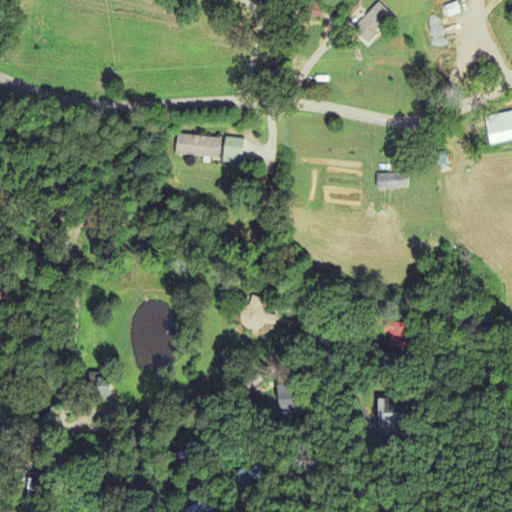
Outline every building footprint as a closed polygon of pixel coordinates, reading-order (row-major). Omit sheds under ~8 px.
[(354,29),(367,42),(391,15),(378,3),(354,29)] [(221,137),(177,133),(175,155),(219,159),(221,137)] [(241,164),(244,139),(225,137),(222,162),(241,164)] [(408,173),(377,173),(377,189),(408,189),(408,173)] [(511,289),(511,268),(502,268),(502,290),(511,289)] [(267,304),(254,295),(238,318),(262,334),(273,319),(262,311),(267,304)] [(213,511),(220,510),(216,498),(182,509),(182,511),(213,511)]
